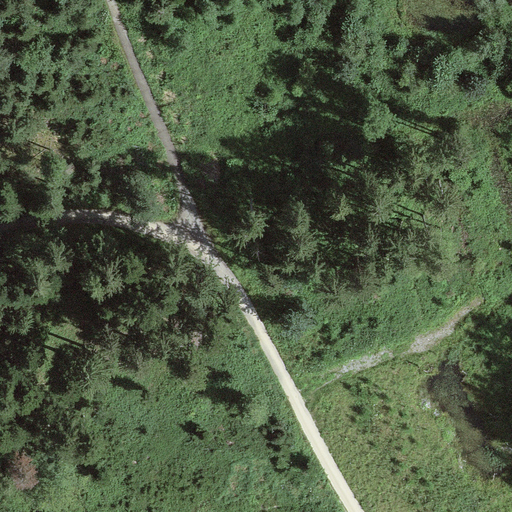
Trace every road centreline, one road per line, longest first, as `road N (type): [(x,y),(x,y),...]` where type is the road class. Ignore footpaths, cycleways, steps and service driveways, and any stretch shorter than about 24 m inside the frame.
road 1 (track): [(361,511),(197,228)]
road 2 (track): [(197,228),(117,0)]
road 3 (track): [(0,236),(74,222),(197,228)]
